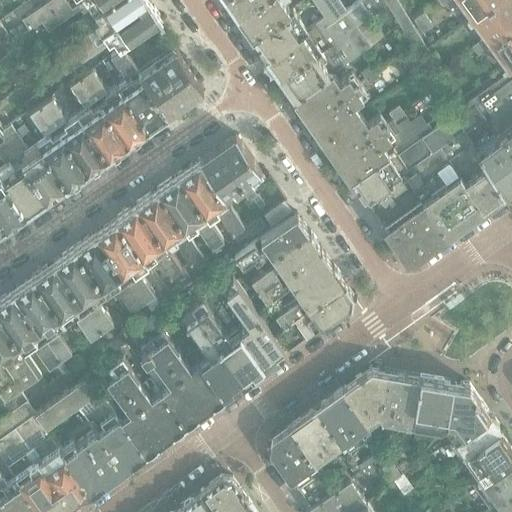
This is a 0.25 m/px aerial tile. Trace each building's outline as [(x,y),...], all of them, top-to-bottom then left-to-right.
[(47,0),(26,15),(29,20),(24,23),(27,27),(23,30),(24,31),(67,1),(66,0),(47,0)] [(92,11),(107,0),(77,0),(78,1),(71,6),(67,1),(24,31),(25,33),(34,26),(40,35),(86,3),(92,11)] [(100,33),(147,0),(107,0),(92,11),(97,19),(51,51),(58,62),(93,38),(100,33)] [(118,48),(120,46),(129,40),(137,35),(145,29),(154,23),(162,18),(154,6),(149,0),(147,0),(100,33),(93,38),(58,62),(66,72),(112,40),(118,48)] [(227,0),(238,14),(257,0),(227,0)] [(284,0),(257,0),(238,14),(252,35),(290,8),(284,0)] [(356,23),(369,14),(359,0),(354,0),(356,2),(346,8),(340,0),(314,0),(324,13),(306,26),(266,55),(280,75),(356,23)] [(391,9),(400,3),(398,0),(395,0),(388,5),(389,6),(391,9)] [(491,0),(461,0),(472,14),(491,0)] [(511,61),(511,0),(491,0),(472,14),(508,64),(511,61)] [(394,13),(403,8),(400,3),(391,9),(394,13)] [(266,55),(306,26),(293,7),(290,8),(252,35),(266,55)] [(396,18),(406,12),(403,8),(394,13),(396,18)] [(432,25),(424,11),(414,19),(422,32),(432,25)] [(399,22),(408,17),(406,12),(396,18),(398,21),(399,22)] [(402,27),(411,21),(408,17),(399,22),(402,27)] [(162,18),(154,23),(157,28),(163,24),(165,22),(162,18)] [(414,25),(411,21),(402,27),(405,31),(414,25)] [(154,23),(145,29),(149,34),(157,28),(154,23)] [(332,69),(370,42),(356,23),(280,75),(294,95),(332,69)] [(407,36),(417,30),(414,25),(405,31),(407,36)] [(145,29),(137,35),(141,40),(149,34),(145,29)] [(410,40),(419,34),(417,30),(407,36),(410,40)] [(413,45),(422,39),(419,34),(410,40),(412,43),(413,45)] [(137,35),(129,40),(132,45),(141,40),(137,35)] [(416,49),(425,43),(422,39),(413,45),(416,49)] [(475,50),(484,43),(481,39),(472,45),(475,50)] [(129,40),(120,46),(124,51),(132,45),(129,40)] [(419,54),(428,48),(427,46),(425,43),(416,49),(419,54)] [(478,54),(487,48),(484,43),(475,50),(478,54)] [(167,111),(139,71),(127,54),(124,51),(120,46),(118,48),(106,55),(112,64),(115,62),(125,76),(116,82),(146,125),(147,126),(167,111)] [(15,47),(0,58),(0,61),(4,68),(21,56),(15,47)] [(139,71),(167,111),(203,86),(175,47),(139,71)] [(365,77),(375,69),(371,64),(361,71),(365,77)] [(146,125),(116,82),(107,88),(92,65),(80,73),(95,93),(102,88),(106,93),(98,98),(127,139),(146,125)] [(511,68),(502,76),(511,89),(511,68)] [(363,94),(358,86),(362,83),(358,77),(354,80),(348,72),(339,78),(332,69),(294,95),(322,135),(360,109),(354,101),(363,94)] [(369,83),(379,75),(375,69),(365,77),(369,83)] [(127,139),(98,98),(91,103),(87,98),(95,93),(80,73),(69,81),(84,103),(76,109),(106,154),(127,139)] [(511,184),(511,89),(502,76),(453,110),(455,113),(458,117),(475,105),(481,100),(502,128),(496,133),(475,147),(486,163),(503,191),(511,184)] [(28,108),(40,100),(49,94),(45,88),(24,102),(28,108)] [(106,154),(76,109),(67,115),(51,93),(49,94),(40,100),(54,121),(61,116),(65,121),(58,126),(86,167),(106,154)] [(86,167),(58,126),(50,131),(47,126),(54,121),(40,100),(28,108),(44,131),(35,137),(39,142),(66,181),(87,167),(86,167)] [(502,128),(481,100),(475,105),(496,133),(502,128)] [(398,104),(388,112),(392,117),(392,118),(402,110),(398,104)] [(360,109),(322,135),(336,156),(350,176),(388,149),(382,140),(390,135),(396,144),(426,123),(419,113),(409,120),(407,116),(396,123),(392,118),(392,117),(388,119),(386,117),(382,120),(376,112),(367,119),(360,109)] [(402,110),(392,118),(396,123),(407,116),(402,110)] [(388,149),(350,176),(365,197),(405,169),(409,166),(440,144),(454,134),(464,127),(458,117),(455,113),(432,129),(427,122),(426,123),(396,144),(394,145),(388,149)] [(66,181),(39,142),(30,148),(11,120),(0,127),(45,196),(66,181)] [(45,196),(0,127),(0,152),(8,164),(0,169),(0,175),(24,211),(45,196)] [(454,134),(440,144),(483,206),(493,198),(503,191),(486,163),(475,147),(471,140),(464,127),(454,134)] [(199,158),(198,159),(223,195),(224,194),(233,188),(235,192),(245,185),(247,189),(252,186),(253,188),(267,178),(261,169),(235,133),(217,145),(199,158)] [(405,169),(365,197),(376,214),(386,227),(388,230),(396,242),(404,253),(405,255),(412,256),(414,255),(415,255),(427,246),(449,231),(483,206),(440,144),(409,166),(405,169)] [(198,159),(178,173),(209,218),(209,217),(218,212),(232,232),(233,231),(237,228),(241,225),(244,223),(224,194),(223,195),(198,159)] [(178,173),(157,187),(188,232),(197,226),(212,246),(223,238),(209,217),(209,218),(178,173)] [(24,211),(0,175),(0,217),(4,224),(24,211)] [(252,186),(247,189),(254,199),(259,207),(265,203),(258,192),(256,193),(253,188),(252,186)] [(157,187),(137,201),(168,246),(177,240),(191,260),(202,252),(188,232),(157,187)] [(247,189),(242,192),(247,200),(249,202),(254,199),(247,189)] [(270,224),(291,209),(284,200),(264,214),(270,224)] [(137,201),(116,216),(146,261),(156,255),(170,275),(182,267),(168,246),(137,201)] [(244,247),(234,254),(241,266),(268,247),(272,254),(309,229),(296,211),(293,213),(260,236),(264,243),(259,246),(255,240),(244,247)] [(259,215),(255,218),(260,226),(265,223),(259,215)] [(102,226),(95,231),(125,273),(143,300),(151,312),(161,305),(157,300),(158,299),(155,295),(154,296),(152,294),(154,292),(140,270),(148,264),(146,261),(116,216),(102,226)] [(255,218),(251,221),(256,229),(260,226),(255,218)] [(251,221),(247,224),(251,230),(252,232),(256,229),(251,221)] [(244,223),(241,225),(247,234),(251,230),(247,224),(244,223)] [(241,225),(237,228),(243,237),(247,234),(241,225)] [(237,228),(233,231),(238,240),(243,237),(237,228)] [(276,260),(250,278),(258,288),(278,274),(274,268),(279,264),(284,270),(320,245),(309,229),(272,254),(276,260)] [(95,230),(74,245),(75,245),(108,293),(116,287),(131,308),(143,300),(125,273),(95,231),(95,230)] [(75,245),(54,260),(86,305),(101,329),(113,321),(98,299),(108,293),(75,245)] [(258,288),(257,288),(265,299),(291,281),(296,288),(332,262),(320,245),(284,270),(288,277),(283,280),(278,274),(258,288)] [(35,272),(33,274),(66,321),(75,315),(90,337),(101,329),(86,305),(54,260),(35,272)] [(300,294),(275,313),(282,323),(303,309),(298,302),(304,299),(308,305),(314,301),(344,280),(332,262),(296,288),(300,294)] [(16,285),(12,288),(60,357),(71,349),(57,328),(66,321),(33,274),(33,273),(16,285)] [(232,275),(220,283),(245,320),(237,326),(264,364),(277,355),(275,352),(282,346),(284,349),(285,349),(272,329),(260,313),(247,295),(235,279),(232,275)] [(282,323),(272,329),(285,349),(295,341),(333,314),(350,302),(351,302),(352,291),(344,280),(314,301),(308,305),(303,309),(282,323)] [(12,288),(0,296),(0,314),(25,350),(34,344),(49,366),(60,357),(12,288)] [(201,296),(191,303),(242,375),(250,370),(252,373),(264,364),(237,326),(227,333),(201,296)] [(191,303),(181,310),(207,346),(197,353),(199,357),(225,392),(236,385),(238,383),(236,380),(240,377),(242,375),(191,303)] [(0,357),(1,359),(20,390),(42,375),(25,350),(0,314),(0,357)] [(163,323),(150,332),(204,407),(212,401),(213,401),(225,392),(199,357),(191,362),(163,323)] [(147,329),(138,335),(140,338),(140,339),(145,346),(140,349),(145,356),(140,360),(158,385),(185,422),(190,417),(198,412),(198,411),(204,407),(150,332),(147,329)] [(121,352),(109,360),(164,436),(172,430),(185,422),(158,385),(149,391),(121,352)] [(0,403),(0,404),(6,412),(26,398),(20,390),(1,359),(0,357),(0,403)] [(109,360),(100,367),(124,401),(114,408),(145,450),(158,440),(164,436),(109,360)] [(412,422),(420,374),(371,366),(344,385),(368,420),(381,411),(385,417),(412,422)] [(490,413),(469,382),(420,374),(412,422),(440,427),(446,423),(456,438),(490,413)] [(36,411),(36,412),(46,427),(77,404),(95,429),(122,466),(145,450),(114,408),(99,387),(95,391),(84,376),(36,411)] [(315,458),(367,421),(368,420),(344,385),(290,424),(315,458)] [(0,416),(0,453),(14,473),(42,511),(59,511),(64,509),(91,489),(62,449),(46,427),(36,412),(36,411),(26,398),(6,412),(0,416)] [(464,450),(499,425),(490,413),(456,438),(464,450)] [(316,460),(315,458),(290,424),(273,436),(271,447),(315,511),(348,511),(368,499),(350,474),(345,468),(328,479),(316,460)] [(511,493),(511,444),(499,425),(464,450),(465,451),(462,452),(497,503),(511,493)] [(72,442),(62,449),(91,489),(122,466),(95,429),(74,444),(72,442)] [(0,492),(14,511),(42,511),(14,473),(0,453),(0,492)] [(359,466),(355,459),(347,465),(352,471),(359,466)] [(402,475),(395,466),(387,472),(393,481),(402,475)] [(257,511),(232,476),(221,474),(200,489),(216,511),(257,511)] [(413,487),(404,474),(402,475),(393,481),(402,494),(413,487)] [(471,477),(464,482),(467,486),(474,481),(471,477)] [(216,511),(200,489),(181,503),(187,511),(216,511)] [(14,511),(0,492),(0,511),(14,511)] [(511,511),(511,493),(497,503),(503,511),(511,511)] [(376,511),(368,499),(348,511),(376,511)] [(187,511),(181,503),(168,511),(187,511)]
